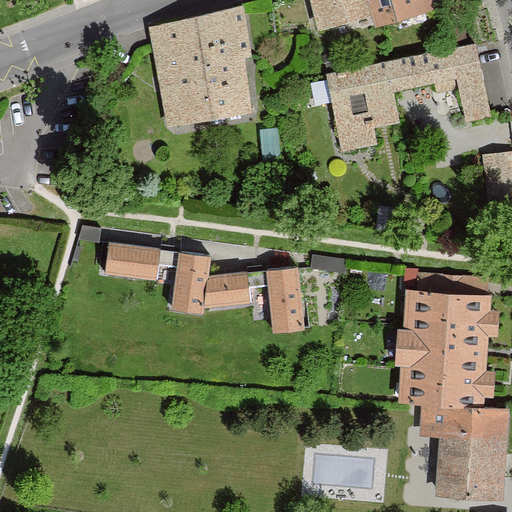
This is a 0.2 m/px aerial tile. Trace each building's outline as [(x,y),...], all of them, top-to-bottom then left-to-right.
[(369,0),(314,0),(321,28),(374,13),(369,0)] [(425,7),(422,0),(369,0),(374,13),(377,24),(396,19),(395,15),(425,7)] [(249,108),(236,7),(158,26),(174,122),(249,108)] [(491,115),(476,43),(328,73),(343,150),(377,143),(374,126),(400,121),(393,90),(459,76),(468,120),(491,115)] [(511,152),(485,156),(489,197),(511,194),(511,152)] [(99,193),(101,179),(71,174),(69,189),(99,193)] [(162,249),(162,248),(110,241),(105,272),(158,278),(160,264),(162,249)] [(181,252),(162,249),(160,264),(179,267),(181,252)] [(204,306),(208,275),(211,255),(181,251),(181,252),(179,267),(174,308),(202,312),(204,306)] [(305,328),(298,265),(268,269),(268,270),(270,285),(275,331),(305,328)] [(268,270),(249,272),(251,287),(270,285),(268,270)] [(249,272),(249,271),(208,275),(204,306),(252,301),(251,287),(249,272)] [(425,403),(481,406),(489,297),(418,292),(415,331),(400,330),(398,360),(412,362),(410,401),(425,403)] [(494,497),(499,407),(481,406),(425,403),(423,429),(445,430),(441,494),(494,497)]
